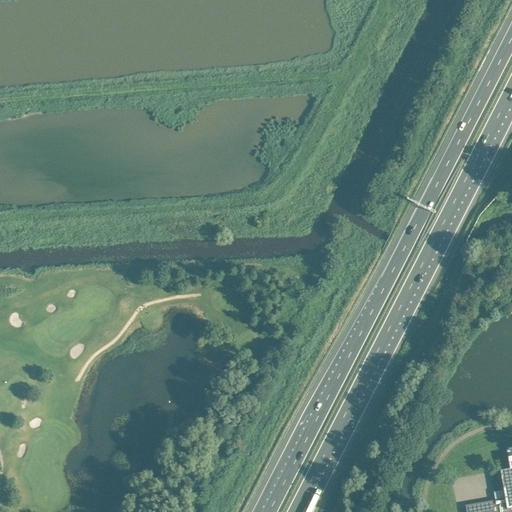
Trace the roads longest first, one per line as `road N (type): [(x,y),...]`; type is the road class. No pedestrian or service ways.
road 1 (motorway): [(511,36),(269,511)]
road 2 (motorway): [(297,505),(511,87)]
